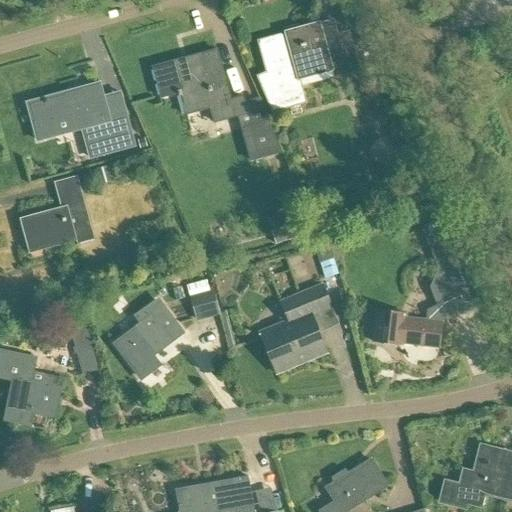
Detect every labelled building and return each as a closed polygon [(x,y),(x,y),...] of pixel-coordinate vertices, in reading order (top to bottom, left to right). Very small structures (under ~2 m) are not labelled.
[(256,78),(272,114),(306,105),(301,88),(349,75),(335,22),(322,26),(321,24),(287,33),(287,35),(260,43),(269,75),(256,78)] [(248,115),(245,103),(243,98),(231,102),(218,51),(154,68),(162,98),(178,93),(179,96),(180,96),(185,115),(211,109),(215,124),(248,115)] [(35,120),(34,120),(40,143),(83,131),(90,158),(135,146),(127,114),(110,119),(101,84),(66,93),(66,95),(31,104),(35,120)] [(270,120),(239,129),(249,163),(280,154),(270,120)] [(111,184),(107,168),(96,170),(100,186),(111,184)] [(79,178),(54,185),(61,211),(58,212),(22,222),(31,254),(75,242),(77,246),(96,241),(79,178)] [(275,245),(309,234),(301,210),(267,221),(275,245)] [(439,276),(455,270),(436,221),(420,228),(436,269),(439,276)] [(293,257),(299,281),(326,275),(320,250),(293,257)] [(258,333),(260,338),(275,373),(325,353),(318,334),(311,318),(331,310),(323,288),(281,305),(287,322),(258,333)] [(209,290),(188,296),(196,320),(197,319),(220,313),(213,289),(209,290)] [(457,314),(447,289),(431,295),(435,306),(426,310),(425,321),(405,319),(405,316),(375,312),(372,344),(402,347),(402,345),(440,349),(443,324),(443,320),(457,314)] [(138,317),(144,325),(117,345),(142,379),(160,366),(153,356),(183,334),(159,302),(138,317)] [(83,375),(100,371),(88,326),(71,331),(83,375)] [(45,377),(33,375),(36,359),(1,352),(0,359),(0,379),(13,382),(5,422),(32,427),(34,414),(55,418),(63,379),(45,376),(45,377)] [(475,475),(464,473),(461,487),(446,484),(441,503),(466,509),(467,504),(480,507),(484,494),(511,500),(511,458),(511,455),(482,448),(475,475)] [(350,511),(388,489),(372,463),(351,475),(346,472),(334,479),(334,486),(327,490),(335,504),(322,511),(350,511)] [(255,511),(249,478),(176,491),(179,511),(255,511)]
